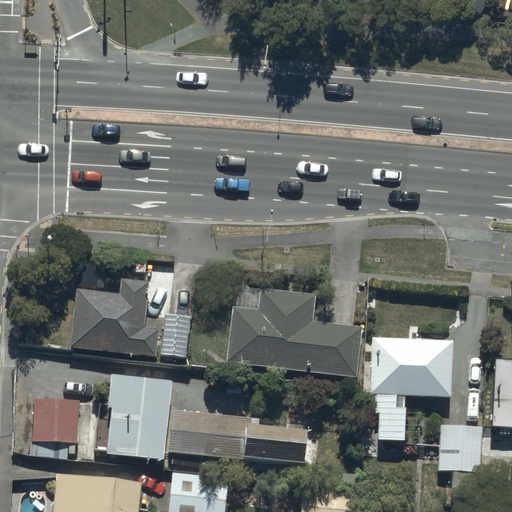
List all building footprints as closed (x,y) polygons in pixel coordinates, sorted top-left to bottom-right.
[(121,289),(78,285),(72,345),(157,352),(158,351),(186,353),(190,316),(163,314),(162,328),(143,326),(148,278),(123,275),(121,289)] [(233,304),(227,358),(359,373),(364,324),(314,318),(317,294),(261,288),(259,307),(233,304)] [(377,390),(375,436),(407,437),(408,393),(452,394),(454,336),(372,334),(371,390),(377,390)] [(511,358),(492,358),(491,429),(511,429),(511,358)] [(245,452),(249,416),(171,409),(174,377),(112,371),(109,404),(114,405),(110,452),(166,457),(166,449),(245,456),(245,452)] [(81,404),(34,402),(32,442),(79,445),(81,404)] [(483,424),(439,422),(437,469),(480,471),(483,424)] [(310,433),(255,428),(250,428),(246,462),(307,467),(310,433)] [(139,511),(142,477),(57,470),(53,511),(139,511)] [(225,511),(229,476),(172,471),(168,511),(225,511)] [(354,511),(357,490),(303,485),(301,511),(354,511)]
